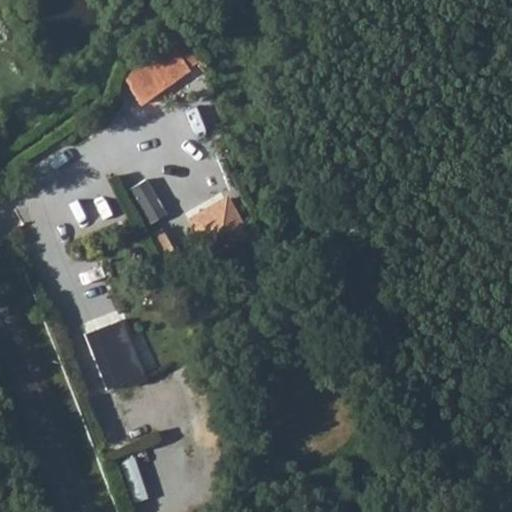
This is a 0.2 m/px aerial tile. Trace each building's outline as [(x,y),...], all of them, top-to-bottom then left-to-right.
[(122,70),(139,101),(203,67),(187,36),(122,70)] [(152,224),(169,213),(148,177),(130,188),(152,224)] [(106,187),(80,197),(90,224),(116,215),(106,187)] [(25,225),(11,230),(38,298),(51,293),(25,225)] [(100,330),(112,364),(138,355),(126,321),(100,330)]
